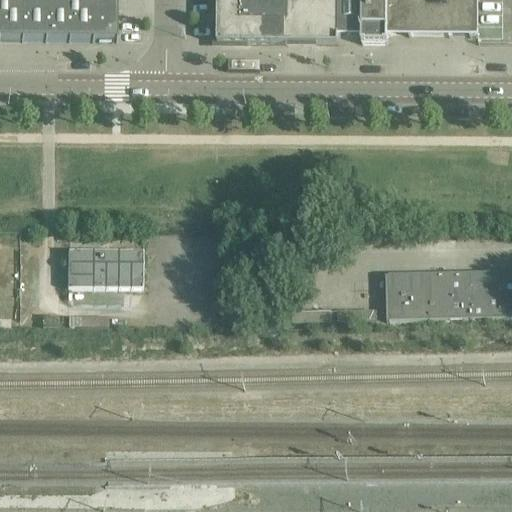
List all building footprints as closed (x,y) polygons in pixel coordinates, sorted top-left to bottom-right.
[(0,0),(0,42),(21,43),(21,44),(23,44),(23,43),(44,43),(44,44),(47,44),(47,43),(68,43),(68,45),(70,45),(70,43),(92,43),(92,45),(94,45),(94,43),(115,44),(115,45),(117,45),(117,43),(116,43),(116,21),(118,21),(118,19),(116,19),(116,0),(0,0)] [(338,47),(338,39),(338,0),(218,0),(218,46),(338,47)] [(477,40),(477,0),(338,0),(338,39),(362,39),(362,47),(388,47),(388,39),(477,40)] [(68,255),(67,292),(143,293),(143,255),(68,255)] [(511,321),(511,276),(386,279),(387,325),(511,321)] [(376,325),(376,314),(292,315),(293,327),(376,325)]
